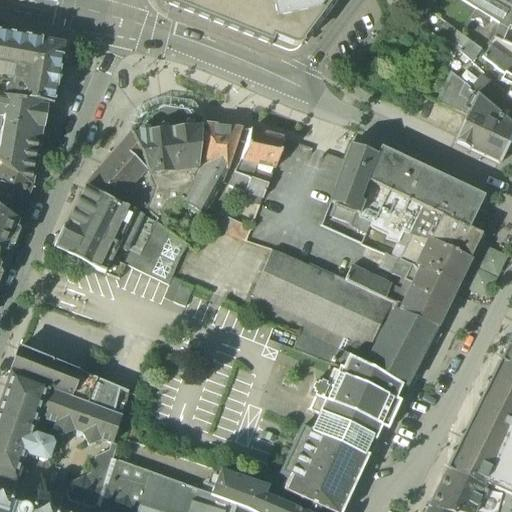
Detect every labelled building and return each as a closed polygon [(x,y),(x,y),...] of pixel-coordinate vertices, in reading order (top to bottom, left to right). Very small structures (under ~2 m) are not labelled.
[(163,0),(164,5),(270,47),(273,41),(291,48),(295,49),(299,48),(301,47),(303,45),(336,0),(163,0)] [(511,9),(495,0),(459,0),(508,30),(509,28),(510,28),(511,23),(511,9)] [(511,0),(495,0),(511,9),(511,0)] [(511,29),(510,28),(509,28),(508,30),(502,43),(511,47),(511,29)] [(468,42),(451,29),(442,39),(447,43),(459,53),(468,43),(468,42)] [(0,36),(0,79),(12,82),(9,100),(45,106),(51,107),(60,59),(54,58),(55,50),(40,48),(41,44),(0,36)] [(511,47),(502,43),(494,39),(489,48),(485,55),(485,56),(482,60),(497,71),(497,70),(501,73),(504,76),(509,80),(511,79),(511,47)] [(468,42),(468,43),(459,53),(471,63),(480,51),(468,42)] [(477,97),(450,75),(437,103),(467,117),(477,97)] [(501,80),(500,83),(506,86),(509,80),(504,76),(501,80)] [(12,82),(0,79),(0,98),(9,100),(12,82)] [(511,110),(511,106),(480,79),(470,91),(477,97),(505,122),(511,110)] [(505,122),(477,97),(467,117),(454,144),(499,165),(511,136),(511,127),(509,126),(505,122)] [(9,100),(0,98),(0,166),(2,168),(31,189),(32,179),(40,131),(42,131),(42,130),(45,110),(46,110),(46,109),(44,109),(45,106),(9,100)] [(164,107),(151,112),(150,112),(150,113),(140,117),(137,125),(138,135),(133,136),(132,136),(131,135),(130,136),(140,160),(145,171),(154,190),(145,211),(154,218),(173,215),(190,190),(195,178),(198,168),(200,152),(203,127),(203,126),(201,127),(199,128),(199,125),(188,111),(178,110),(178,109),(164,107)] [(240,131),(203,127),(200,152),(198,168),(195,178),(190,190),(183,205),(201,217),(207,209),(210,205),(223,181),(224,179),(240,131)] [(245,131),(241,143),(245,145),(249,132),(245,131)] [(266,136),(249,132),(245,145),(239,163),(227,188),(244,194),(257,166),(266,136)] [(130,136),(94,177),(85,189),(115,205),(145,171),(136,162),(140,160),(130,136)] [(281,140),(266,136),(257,166),(244,194),(256,199),(261,200),(262,201),(273,170),(281,140)] [(356,147),(351,145),(350,146),(347,151),(348,152),(347,154),(346,153),(343,161),(331,197),(319,227),(361,246),(369,228),(371,225),(358,219),(363,206),(359,201),(377,157),(373,155),(371,156),(370,159),(366,158),(368,154),(367,153),(363,150),(362,151),(361,153),(355,151),(356,148),(356,147)] [(483,198),(380,150),(377,157),(359,201),(363,206),(358,219),(371,225),(369,228),(386,237),(385,241),(398,245),(402,235),(408,236),(421,209),(468,231),(483,198)] [(31,189),(2,168),(0,172),(0,211),(17,222),(31,189)] [(145,171),(115,205),(119,207),(130,210),(134,204),(145,211),(154,190),(145,171)] [(85,189),(67,225),(66,226),(110,247),(110,246),(117,249),(134,213),(130,211),(130,210),(119,207),(115,205),(85,189)] [(214,213),(207,209),(201,217),(200,219),(208,225),(214,213)] [(468,231),(421,209),(408,236),(412,237),(429,242),(469,261),(481,237),(468,231)] [(0,262),(17,222),(0,211),(0,262)] [(117,249),(117,250),(125,254),(143,218),(134,213),(117,249)] [(233,222),(214,213),(208,225),(228,236),(233,222)] [(143,218),(125,254),(127,259),(123,267),(124,267),(135,272),(167,287),(187,247),(160,227),(156,224),(155,225),(143,218)] [(249,230),(233,222),(228,236),(245,244),(249,232),(249,230)] [(110,247),(66,226),(65,228),(64,228),(54,249),(55,249),(54,252),(97,273),(104,276),(111,261),(117,250),(117,249),(110,246),(110,247)] [(429,242),(412,237),(399,262),(456,287),(469,261),(429,242)] [(390,306),(271,253),(266,264),(256,286),(251,298),(348,342),(372,353),(371,355),(411,375),(435,330),(392,311),(394,306),(391,305),(390,306)] [(399,262),(384,256),(378,269),(404,282),(399,292),(390,288),(384,302),(391,305),(394,306),(392,311),(435,330),(456,287),(399,262)] [(257,260),(247,282),(256,286),(266,264),(257,260)] [(123,267),(111,261),(104,276),(118,281),(124,267),(123,267)] [(135,272),(124,267),(116,288),(126,292),(135,272)] [(348,273),(344,283),(384,302),(390,288),(350,269),(348,273)] [(343,355),(301,335),(294,351),(338,369),(341,370),(348,358),(348,357),(343,355)] [(372,353),(348,342),(343,355),(348,357),(348,358),(402,387),(404,388),(411,375),(371,355),(372,353)] [(501,365),(449,471),(447,470),(446,472),(482,489),(483,486),(511,498),(511,350),(507,349),(499,364),(501,365)] [(126,395),(19,350),(10,376),(120,419),(126,395)] [(402,387),(348,358),(341,370),(338,369),(336,374),(331,372),(325,386),(315,381),(308,397),(313,399),(307,413),(318,418),(311,432),(303,428),(302,430),(309,433),(310,432),(367,458),(366,461),(381,430),(387,433),(400,403),(395,401),(402,387)] [(120,419),(10,376),(0,404),(0,477),(15,483),(23,458),(29,442),(38,416),(44,419),(45,422),(55,425),(61,438),(72,432),(75,439),(82,436),(87,447),(100,442),(112,445),(120,419)] [(367,458),(310,432),(309,433),(302,430),(280,477),(287,479),(281,492),(311,506),(320,510),(324,511),(342,511),(366,461),(367,458)] [(29,442),(23,458),(42,464),(47,462),(52,448),(49,445),(34,440),(29,442)] [(94,459),(90,476),(70,485),(72,493),(65,497),(69,503),(91,510),(98,507),(117,448),(112,445),(109,452),(94,459)] [(232,511),(234,507),(226,504),(223,511),(209,507),(212,499),(210,498),(116,463),(99,511),(232,511)] [(268,489),(219,472),(210,498),(212,499),(209,507),(223,511),(226,504),(234,507),(245,511),(270,511),(273,504),(263,500),(268,489)] [(482,489),(446,472),(427,510),(437,511),(474,511),(485,490),(482,489)] [(511,511),(511,498),(483,486),(482,489),(485,490),(474,511),(511,511)] [(308,511),(299,511),(275,501),(273,504),(270,511),(318,511),(320,510),(311,506),(308,511)] [(10,506),(0,503),(0,511),(29,511),(28,511),(27,510),(25,509),(22,508),(19,509),(10,506)]
